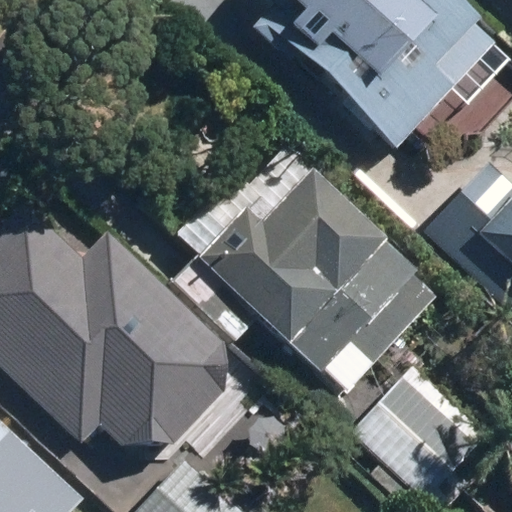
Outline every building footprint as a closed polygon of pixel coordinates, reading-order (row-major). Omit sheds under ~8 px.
[(474,55),(416,0),(234,0),(272,36),(264,44),(283,62),(272,72),(369,164),(474,55)] [(269,163),(155,289),(222,350),(249,321),(336,400),(424,303),(269,163)] [(511,334),(511,207),(472,170),(406,240),(510,337),(511,334)] [(66,266),(16,215),(0,230),(0,390),(66,456),(84,438),(103,456),(158,455),(211,403),(206,355),(92,241),(66,266)] [(406,511),(474,437),(398,369),(327,449),(396,511),(406,511)] [(225,511),(175,465),(131,511),(225,511)]
